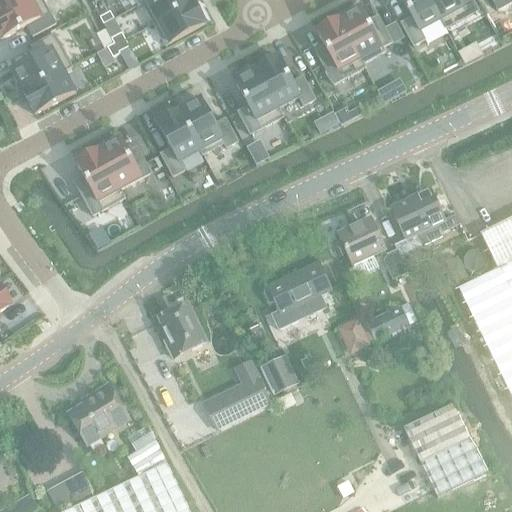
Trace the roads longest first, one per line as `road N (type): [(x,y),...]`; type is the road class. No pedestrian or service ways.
road 1 (tertiary): [(90,320),(205,238),(511,95)]
road 2 (residential): [(260,23),(0,165)]
road 3 (residential): [(0,205),(90,320)]
